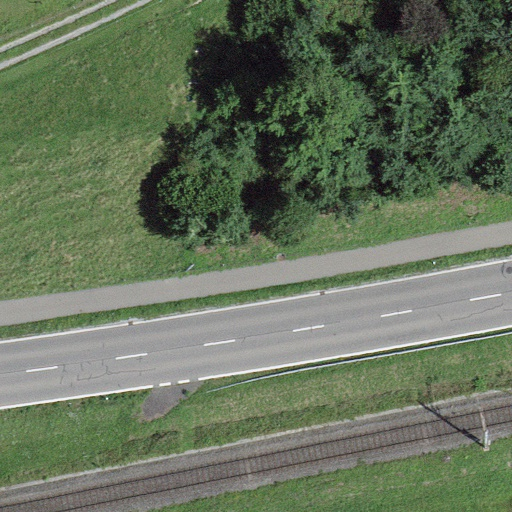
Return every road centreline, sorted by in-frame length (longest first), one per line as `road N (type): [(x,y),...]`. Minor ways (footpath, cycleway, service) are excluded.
road 1 (secondary): [(511,294),(0,376)]
road 2 (track): [(0,61),(138,0)]
